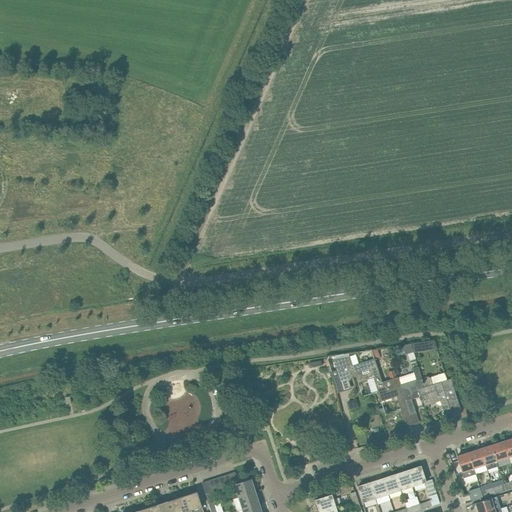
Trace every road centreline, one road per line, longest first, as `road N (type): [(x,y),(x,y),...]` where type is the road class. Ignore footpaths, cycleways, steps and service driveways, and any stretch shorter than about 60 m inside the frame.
road 1 (primary): [(511,268),(0,351)]
road 2 (residential): [(61,511),(248,451),(268,461),(279,494)]
road 3 (residential): [(279,494),(433,445)]
